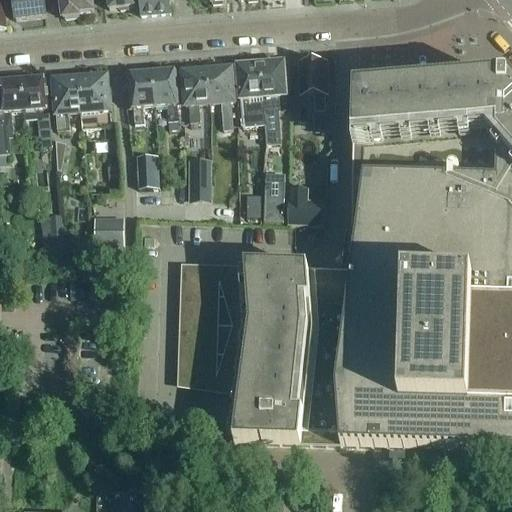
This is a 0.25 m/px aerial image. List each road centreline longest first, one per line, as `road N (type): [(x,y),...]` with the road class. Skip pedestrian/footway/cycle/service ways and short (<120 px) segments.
road 1 (residential): [(0,57),(389,23),(456,0)]
road 2 (residential): [(361,511),(362,463),(236,461)]
